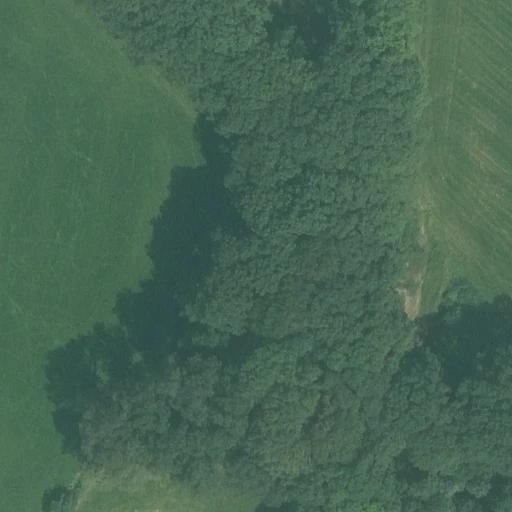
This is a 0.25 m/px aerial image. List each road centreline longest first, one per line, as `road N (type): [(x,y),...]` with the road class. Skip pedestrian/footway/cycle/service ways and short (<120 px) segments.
road 1 (track): [(347,511),(386,0)]
road 2 (track): [(355,408),(511,394)]
